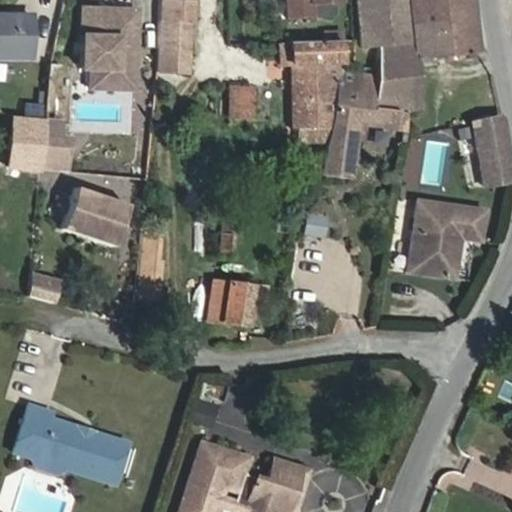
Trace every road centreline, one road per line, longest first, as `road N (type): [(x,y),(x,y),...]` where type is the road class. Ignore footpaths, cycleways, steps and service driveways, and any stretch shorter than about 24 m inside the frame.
road 1 (residential): [(459,358),(384,346),(214,365),(0,307)]
road 2 (residential): [(408,511),(459,358)]
